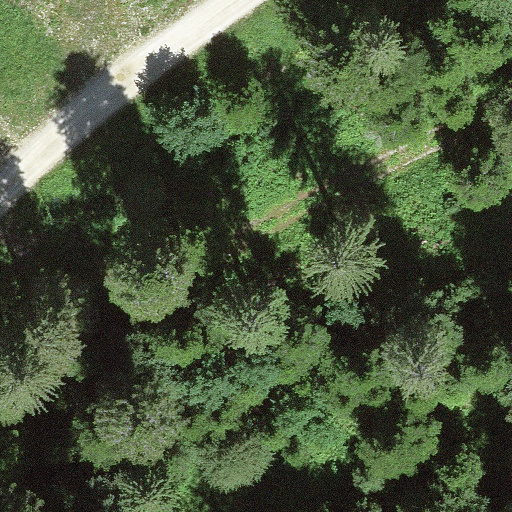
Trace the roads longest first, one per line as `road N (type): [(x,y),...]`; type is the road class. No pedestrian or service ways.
road 1 (track): [(511,103),(246,225),(123,242),(0,226)]
road 2 (track): [(0,183),(237,0)]
road 3 (track): [(136,73),(37,0)]
